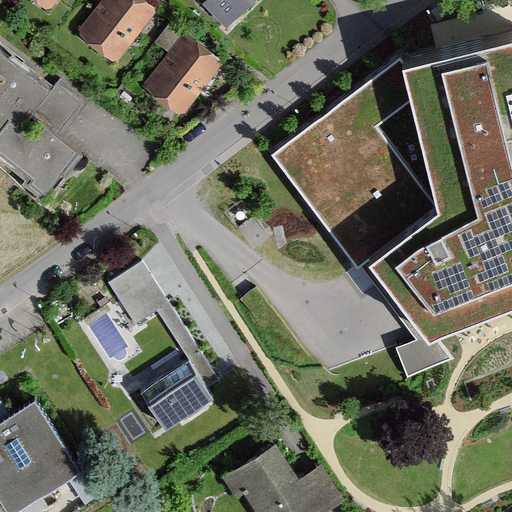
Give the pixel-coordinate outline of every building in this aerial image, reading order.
[(53,0),(33,0),(46,10),(53,0)] [(156,14),(139,0),(99,0),(74,30),(114,63),(156,14)] [(205,0),(201,5),(227,30),(256,0),(205,0)] [(511,30),(405,57),(410,78),(381,85),(411,206),(312,227),(364,275),(435,257),(442,283),(502,268),(511,307),(511,30)] [(221,65),(184,35),(143,86),(180,116),(221,65)] [(0,160),(25,179),(19,186),(40,202),(80,150),(57,133),(80,103),(0,41),(0,160)] [(202,351),(153,275),(116,299),(130,320),(148,309),(171,345),(157,354),(166,367),(137,385),(167,430),(215,399),(190,359),(202,351)] [(375,347),(368,327),(352,333),(359,353),(375,347)] [(0,411),(14,403),(3,386),(0,387),(0,411)] [(79,466),(33,395),(0,416),(0,498),(8,511),(79,466)] [(293,475),(274,440),(219,471),(233,497),(246,490),(258,511),(322,511),(342,501),(320,460),(293,475)]
